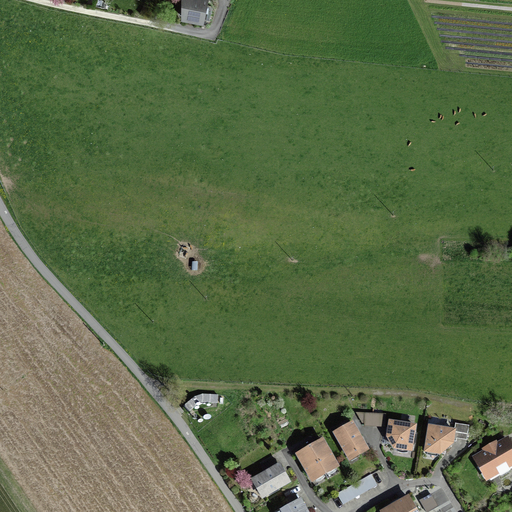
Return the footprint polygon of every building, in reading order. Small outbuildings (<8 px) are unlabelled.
[(209,0),(183,0),(180,17),(205,22),(209,0)] [(203,403),(217,403),(218,395),(203,395),(194,398),(183,407),(188,413),(198,405),(203,403)] [(386,427),(386,413),(356,411),(356,413),(362,423),(364,423),(364,425),(386,427)] [(353,418),(332,430),(349,459),(351,458),(352,460),(360,455),(359,454),(370,447),(353,418)] [(417,422),(389,418),(386,434),(393,447),(397,448),(396,453),(408,454),(408,449),(412,450),(417,422)] [(457,433),(430,429),(425,456),(440,459),(455,447),(457,433)] [(323,435),(310,442),(326,471),(330,478),(340,473),(335,466),(340,463),(323,435)] [(511,444),(509,440),(473,460),(486,484),(511,469),(511,444)] [(324,472),(326,471),(310,442),(294,451),(311,480),(315,477),(318,483),(327,478),(324,472)] [(263,469),(250,477),(251,479),(246,482),(251,490),(256,487),(262,497),(268,493),(270,496),(280,490),(278,488),(291,480),(280,460),(278,461),(275,457),(261,465),(263,469)] [(343,504),(377,485),(371,474),(337,493),(343,504)] [(275,511),(306,511),(310,510),(301,495),(298,497),(296,492),(284,498),(287,503),(280,507),(281,508),(275,511)] [(405,511),(417,505),(409,492),(380,509),(381,511),(405,511)] [(423,506),(435,499),(431,492),(419,499),(423,506)] [(435,499),(423,506),(426,511),(427,511),(439,506),(435,499)]
